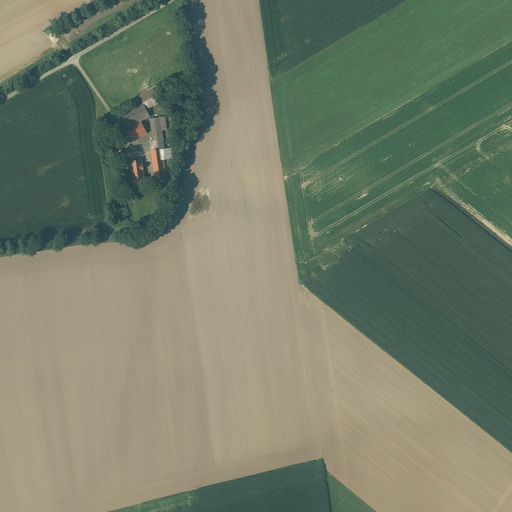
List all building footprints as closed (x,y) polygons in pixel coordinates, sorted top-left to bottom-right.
[(153,89),(139,96),(142,103),(157,95),(153,89)] [(142,103),(116,117),(124,132),(141,122),(140,121),(149,116),(142,103)] [(165,117),(150,119),(152,136),(152,137),(153,141),(150,141),(151,150),(162,149),(164,149),(162,131),(167,130),(165,117)] [(141,122),(124,132),(129,142),(147,133),(141,122)] [(162,149),(151,150),(156,180),(167,178),(162,149)] [(142,160),(130,162),(134,187),(145,185),(142,160)]
